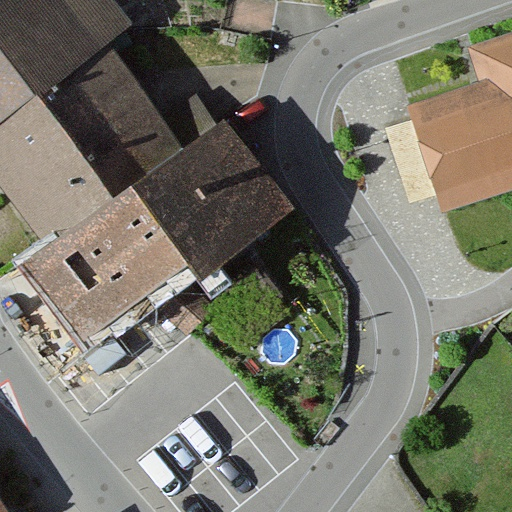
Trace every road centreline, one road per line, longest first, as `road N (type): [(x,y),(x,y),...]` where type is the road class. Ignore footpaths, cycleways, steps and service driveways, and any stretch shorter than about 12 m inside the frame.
road 1 (residential): [(478,0),(351,42),(314,74),(301,106),(302,144),(325,198),(367,249),(400,327),(385,414),(299,511)]
road 2 (residential): [(0,359),(125,511)]
